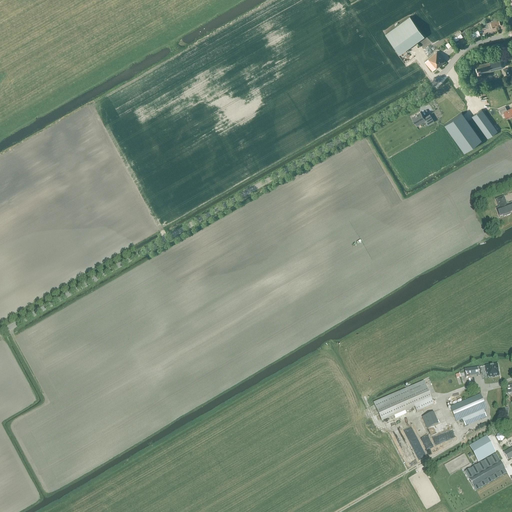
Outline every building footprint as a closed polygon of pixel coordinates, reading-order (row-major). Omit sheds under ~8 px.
[(399,53),(424,35),(410,15),(385,32),(399,53)] [(489,26),(485,27),(486,29),(489,28),(490,29),(500,25),(498,19),(490,21),(490,22),(488,23),(489,26)] [(475,39),(480,37),(478,30),(474,31),(474,33),(470,35),(471,38),(469,39),(469,41),(475,39)] [(437,52),(424,62),(432,71),(435,68),(438,66),(439,66),(445,61),(437,52)] [(491,70),(502,67),(504,65),(505,63),(505,60),(502,58),(500,58),(490,61),(490,60),(475,64),(475,66),(473,67),(474,71),(476,70),(477,73),(486,71),(491,70)] [(449,81),(444,86),(449,93),(451,91),(453,93),(456,91),(454,89),(455,89),(449,81)] [(505,106),(499,109),(501,114),(504,113),(507,118),(511,116),(511,107),(507,110),(505,106)] [(479,111),(471,116),(472,117),(487,138),(497,131),(498,129),(497,128),(496,129),(489,120),(481,109),(479,111)] [(421,111),(412,117),(417,125),(428,118),(431,123),(435,121),(430,114),(425,117),(421,111)] [(462,112),(444,124),(464,152),(481,140),(462,112)] [(496,200),(499,208),(497,209),(500,216),(506,214),(506,215),(507,216),(510,215),(510,213),(510,212),(511,211),(511,203),(509,204),(507,203),(506,203),(504,197),(496,200)] [(497,364),(485,366),(487,374),(488,378),(499,376),(498,365),(498,364),(497,364)] [(480,367),(464,370),(466,377),(482,375),(480,367)] [(391,396),(373,404),(381,422),(398,414),(410,409),(414,407),(417,412),(434,405),(431,400),(423,382),(402,391),(391,396)] [(480,394),(464,401),(450,407),(456,422),(462,420),(465,427),(487,417),(484,410),(487,409),(480,394)] [(427,429),(439,424),(434,412),(422,418),(427,429)] [(477,460),(464,468),(466,471),(465,472),(476,491),(507,473),(505,469),(501,462),(496,454),(495,452),(492,447),(487,437),(470,447),(477,460)]
